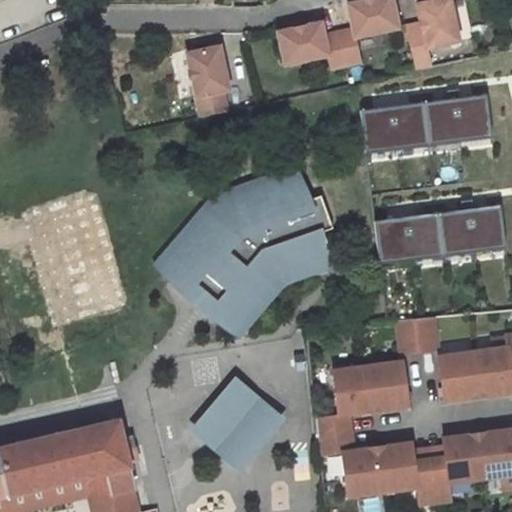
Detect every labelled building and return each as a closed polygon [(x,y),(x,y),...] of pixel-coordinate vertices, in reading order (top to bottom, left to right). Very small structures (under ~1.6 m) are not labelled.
[(355,30),(325,37),(322,24),(279,34),(288,70),(330,60),(333,72),(365,65),(359,36),(398,27),(399,26),(393,0),(366,0),(349,4),(355,30)] [(425,27),(428,39),(413,43),(420,75),(433,72),(430,53),(461,47),(452,2),(450,0),(429,0),(434,6),(421,9),(425,27)] [(398,27),(401,42),(412,39),(410,31),(409,24),(399,26),(398,27)] [(413,43),(428,39),(425,27),(410,31),(412,39),(413,43)] [(190,57),(202,120),(230,114),(226,95),(233,93),(223,50),(191,56),(190,57)] [(358,109),(363,151),(489,136),(484,94),(358,109)] [(209,191),(151,261),(155,276),(235,341),(281,285),(325,273),(331,265),(320,226),(324,220),(319,202),(303,188),(297,166),(209,191)] [(373,217),(377,259),(499,248),(495,205),(373,217)] [(432,321),(413,322),(418,355),(435,353),(436,353),(432,321)] [(413,322),(394,324),(398,358),(418,355),(413,322)] [(491,352),(472,355),(477,400),(511,395),(511,392),(510,380),(511,379),(511,338),(505,339),(505,342),(506,350),(491,352)] [(506,350),(505,342),(490,343),(491,352),(506,350)] [(472,355),(436,360),(442,405),(477,400),(472,355)] [(400,364),(365,369),(371,414),(406,409),(400,364)] [(371,414),(365,369),(329,373),(335,418),(313,421),(315,439),(345,436),(343,417),(371,414)] [(184,428),(234,472),(281,418),(231,374),(184,428)] [(0,511),(0,497),(85,478),(90,500),(135,490),(128,460),(125,447),(137,444),(134,433),(122,435),(119,421),(0,449),(0,511)] [(511,432),(477,437),(484,481),(501,479),(511,477),(511,432)] [(381,495),(376,450),(347,454),(345,436),(315,439),(317,458),(340,455),(345,500),(381,495)] [(428,462),(434,506),(450,504),(448,486),(484,481),(477,437),(442,441),(444,460),(428,462)] [(125,447),(128,460),(131,459),(140,457),(137,444),(125,447)] [(434,506),(428,462),(413,464),(411,445),(376,450),(381,495),(416,490),(418,508),(434,506)] [(511,477),(501,479),(502,488),(511,486),(511,477)] [(90,500),(93,511),(140,511),(135,491),(135,490),(90,500)]
